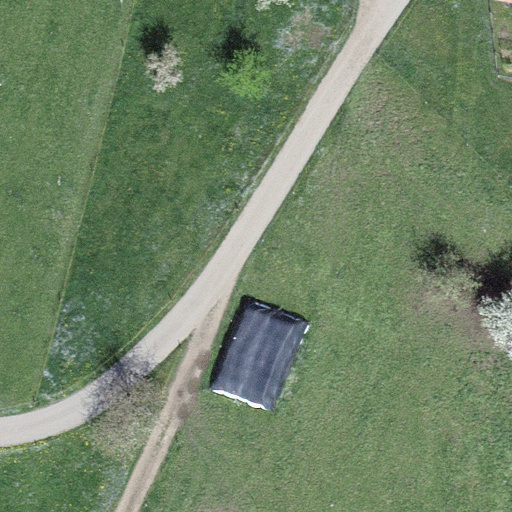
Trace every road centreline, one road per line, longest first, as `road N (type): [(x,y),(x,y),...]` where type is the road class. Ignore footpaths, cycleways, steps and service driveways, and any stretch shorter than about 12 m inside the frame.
road 1 (track): [(390,0),(209,283),(120,382),(63,418),(0,430)]
road 2 (track): [(120,511),(186,376),(209,283)]
